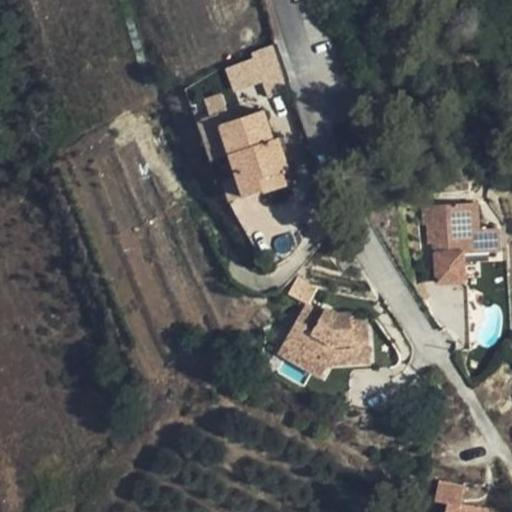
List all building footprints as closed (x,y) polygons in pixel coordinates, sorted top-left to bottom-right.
[(254,59),(262,77),(270,99),(287,92),(285,88),(290,86),(288,81),(290,81),(278,46),(253,55),(254,59)] [(233,88),(243,84),(236,66),(226,69),(233,88)] [(231,158),(244,198),(263,192),(259,180),(283,172),(287,170),(277,138),(272,140),(263,111),(228,122),(220,125),(231,158)] [(210,164),(231,158),(220,125),(228,122),(224,114),(196,123),(210,164)] [(287,186),(283,172),(259,180),(263,192),(264,193),(287,186)] [(430,245),(435,244),(443,244),(444,254),(436,254),(437,283),(464,281),(463,254),(500,251),(498,229),(478,230),(476,203),(424,207),(425,225),(429,225),(430,245)] [(443,244),(435,244),(436,254),(444,254),(443,244)] [(309,303),(318,286),(297,276),(288,293),(309,303)] [(285,341),(327,365),(370,362),(367,320),(351,321),(350,314),(337,315),(326,308),(323,314),(306,305),(285,341)] [(319,378),(327,365),(285,341),(277,354),(319,378)] [(465,485),(439,481),(435,500),(449,502),(447,511),(488,511),(489,510),(462,504),(465,485)]
